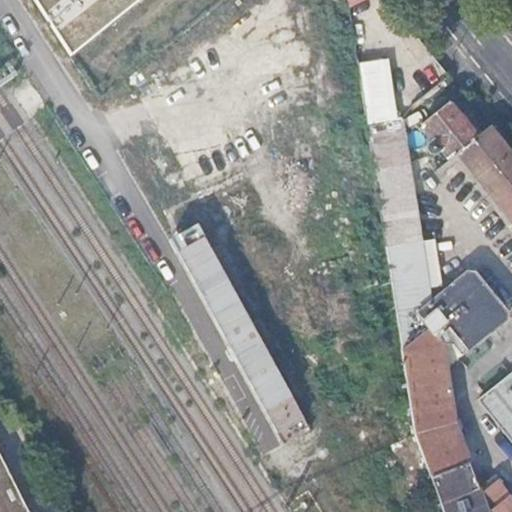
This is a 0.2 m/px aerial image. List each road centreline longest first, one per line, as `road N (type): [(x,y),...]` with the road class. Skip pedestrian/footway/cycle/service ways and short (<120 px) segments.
road 1 (unknown): [(511,343),(463,399),(469,429),(511,476)]
road 2 (unknown): [(430,179),(511,297)]
